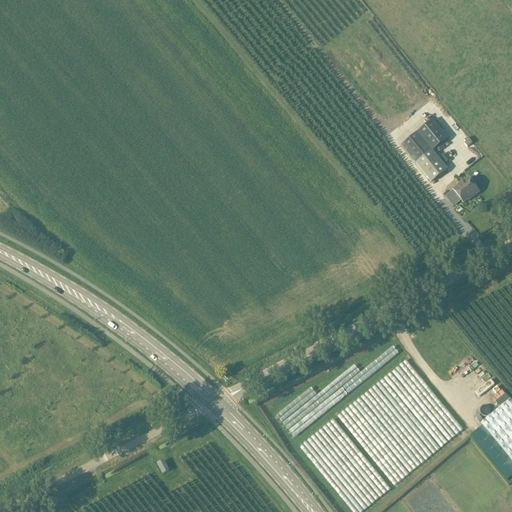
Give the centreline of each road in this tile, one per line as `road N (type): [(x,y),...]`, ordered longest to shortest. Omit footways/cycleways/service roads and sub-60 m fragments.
road 1 (tertiary): [(215,402),(511,247)]
road 2 (secondary): [(215,402),(116,325),(0,254)]
road 3 (unclassified): [(5,511),(215,402)]
road 4 (secondary): [(312,511),(215,402)]
